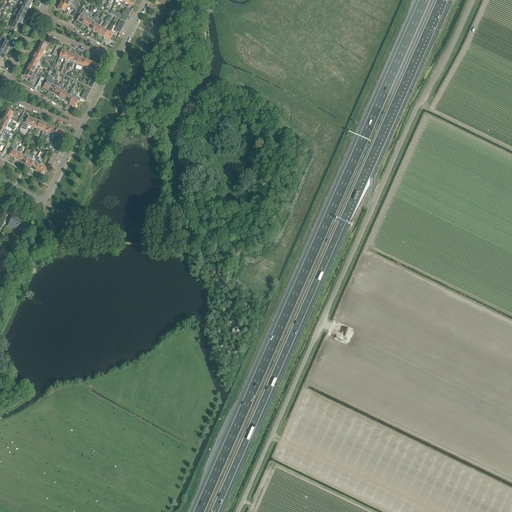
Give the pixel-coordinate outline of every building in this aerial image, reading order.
[(29,9),(32,4),(25,0),(24,0),(20,0),(20,1),(24,3),(23,6),(29,9)] [(121,7),(123,8),(125,3),(133,6),(134,3),(130,1),(130,0),(123,0),(123,2),(121,7)] [(69,11),(66,10),(68,7),(61,3),(58,9),(64,12),(64,14),(67,15),(69,11)] [(26,15),(29,9),(23,6),(20,4),(18,7),(21,9),(20,11),(26,15)] [(26,15),(20,11),(15,9),(12,15),(14,16),(23,20),(26,15)] [(77,21),(82,25),(86,18),(88,15),(85,14),(86,12),(83,10),(80,15),(77,21)] [(86,18),(82,25),(88,28),(91,21),(93,19),(90,17),(91,15),(89,13),(88,15),(86,18)] [(12,21),(21,26),(23,20),(14,16),(12,21)] [(98,22),(96,21),(97,18),(96,18),(94,17),(93,19),(91,21),(88,28),(93,31),(97,25),(98,22)] [(93,31),(98,34),(102,28),(100,26),(103,22),(100,20),(97,25),(93,31)] [(18,32),(21,26),(12,21),(9,27),(7,26),(5,28),(13,32),(15,30),(18,32)] [(98,34),(104,38),(108,31),(104,29),(107,24),(105,23),(102,28),(98,34)] [(104,38),(109,41),(113,34),(111,33),(113,28),(110,26),(108,31),(104,38)] [(0,41),(0,45),(8,50),(11,44),(8,42),(9,40),(2,36),(0,40),(0,41)] [(38,48),(45,52),(48,53),(50,50),(52,51),(54,48),(48,45),(48,46),(41,42),(38,48)] [(0,52),(5,55),(8,50),(0,45),(0,52)] [(45,52),(38,48),(35,54),(42,57),(45,59),(46,56),(44,54),(45,52)] [(65,60),(68,53),(62,50),(59,57),(57,63),(59,64),(62,58),(65,60)] [(64,62),(70,64),(74,55),(68,53),(65,60),(64,62)] [(35,54),(33,59),(40,63),(42,60),(45,62),(46,59),(45,59),(42,57),(35,54)] [(80,57),(74,55),(70,64),(69,67),(72,69),(74,63),(77,64),(80,57)] [(76,67),(81,70),(83,67),(85,60),(80,57),(76,67)] [(33,59),(30,65),(39,70),(40,68),(38,66),(40,63),(33,59)] [(85,60),(83,67),(88,69),(91,62),(85,60)] [(89,69),(86,75),(88,75),(90,73),(91,70),(94,71),(97,64),(91,62),(88,69),(89,69)] [(39,70),(30,65),(27,70),(34,74),(37,75),(39,70)] [(33,82),(36,75),(34,74),(27,70),(24,76),(30,79),(30,80),(33,82)] [(43,89),(48,92),(52,85),(55,80),(49,76),(46,82),(47,83),(43,89)] [(48,92),(54,95),(58,89),(55,87),(59,82),(55,80),(52,85),(48,92)] [(54,95),(59,98),(64,89),(61,88),(63,85),(61,83),(58,89),(54,95)] [(63,92),(59,98),(64,102),(68,95),(63,92)] [(70,105),(75,108),(79,102),(76,100),(79,95),(77,93),(74,99),(70,105)] [(64,102),(70,105),(74,99),(68,95),(64,102)] [(7,110),(4,115),(11,119),(13,115),(17,117),(19,113),(14,111),(13,113),(7,110)] [(4,115),(1,121),(8,124),(11,119),(4,115)] [(31,126),(34,120),(28,117),(27,119),(25,119),(20,128),(26,131),(27,128),(28,125),(31,126)] [(40,122),(34,120),(31,126),(29,132),(31,133),(34,127),(37,129),(40,122)] [(8,124),(1,121),(0,123),(0,127),(6,131),(8,128),(9,129),(10,128),(12,129),(13,127),(11,126),(8,124)] [(46,124),(40,122),(37,129),(35,134),(37,135),(38,133),(40,130),(43,131),(46,124)] [(52,126),(46,124),(43,131),(41,136),(43,137),(44,135),(45,135),(46,132),(49,133),(52,126)] [(57,129),(52,126),(49,133),(47,138),(47,139),(49,140),(50,137),(54,138),(57,129)] [(6,131),(0,127),(0,134),(9,139),(11,136),(7,135),(8,131),(6,131)] [(63,131),(57,129),(54,138),(53,140),(52,141),(53,141),(55,142),(56,140),(62,142),(63,139),(61,138),(63,131)] [(9,156),(14,159),(18,153),(16,151),(18,148),(17,148),(18,146),(16,145),(17,143),(14,141),(10,148),(12,149),(9,156)] [(14,159),(19,162),(23,156),(20,154),(23,149),(21,147),(18,153),(14,159)] [(19,162),(25,165),(29,159),(30,156),(27,154),(29,152),(27,151),(23,156),(19,162)] [(25,165),(30,169),(36,159),(33,157),(34,155),(32,154),(30,156),(29,159),(25,165)] [(30,169),(36,172),(39,165),(41,162),(38,160),(39,158),(37,157),(36,159),(30,169)] [(36,172),(41,175),(44,171),(46,172),(48,167),(43,164),(45,161),(43,160),(41,162),(39,165),(36,172)] [(8,228),(13,230),(14,229),(24,234),(28,227),(23,224),(24,223),(18,220),(16,223),(11,221),(8,228)]
